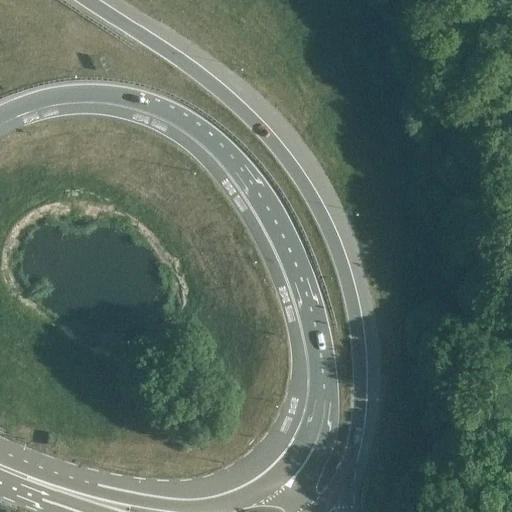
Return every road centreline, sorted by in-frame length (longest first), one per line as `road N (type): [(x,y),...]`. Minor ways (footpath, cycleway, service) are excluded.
road 1 (motorway): [(323,505),(344,477),(361,391),(351,299),(331,241),(275,147),(207,84),(84,0)]
road 2 (motorway): [(0,113),(76,93),(132,98),(179,118),(228,162),(292,272),(312,347),(314,414),(274,478)]
road 3 (primary): [(274,478),(217,501),(154,500),(0,451)]
